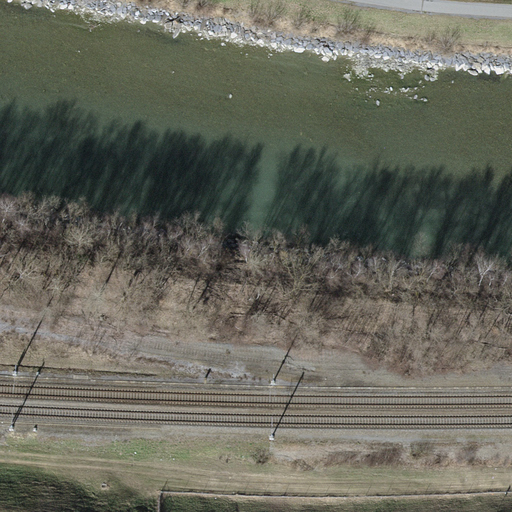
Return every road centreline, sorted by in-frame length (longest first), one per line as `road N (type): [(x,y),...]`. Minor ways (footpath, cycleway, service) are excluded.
road 1 (track): [(511,481),(305,483),(0,456)]
road 2 (track): [(511,14),(339,0)]
